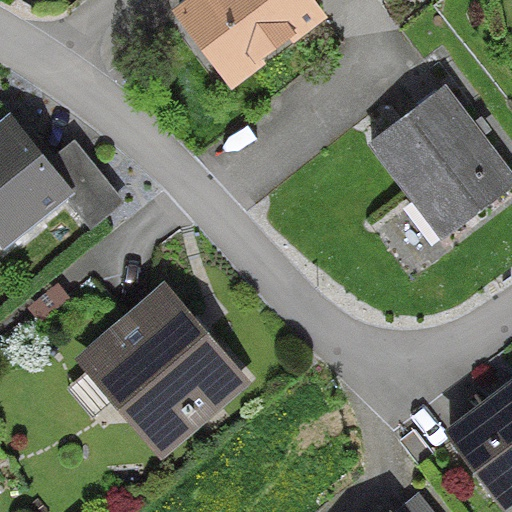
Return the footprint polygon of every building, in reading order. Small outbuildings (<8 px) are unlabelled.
[(183,0),(170,10),(231,90),(328,17),(314,0),(183,0)] [(511,185),(511,171),(445,85),(368,143),(442,240),(511,185)] [(23,130),(9,112),(0,118),(0,245),(3,249),(66,199),(75,192),(23,130)] [(29,124),(23,130),(75,192),(66,199),(91,229),(125,200),(74,138),(54,154),(29,124)] [(253,381),(164,279),(74,357),(86,370),(112,400),(163,459),(253,381)] [(112,400),(86,370),(65,388),(91,418),(112,400)] [(511,511),(511,377),(443,430),(506,511),(511,511)] [(434,511),(419,493),(395,511),(434,511)]
